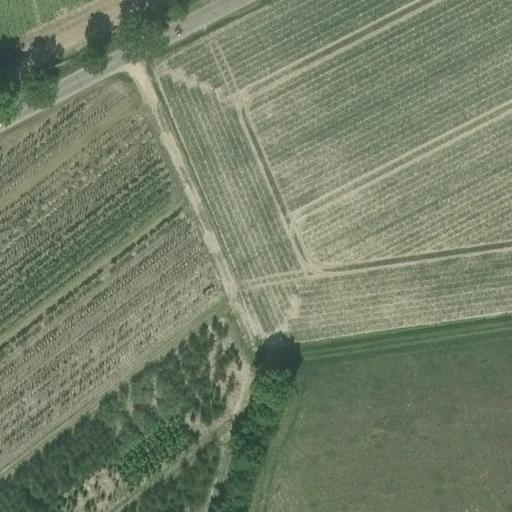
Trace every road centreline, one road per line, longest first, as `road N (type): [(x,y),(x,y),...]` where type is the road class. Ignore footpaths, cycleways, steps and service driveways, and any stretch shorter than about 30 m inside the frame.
road 1 (track): [(135,51),(263,362)]
road 2 (unclassified): [(0,121),(234,0)]
